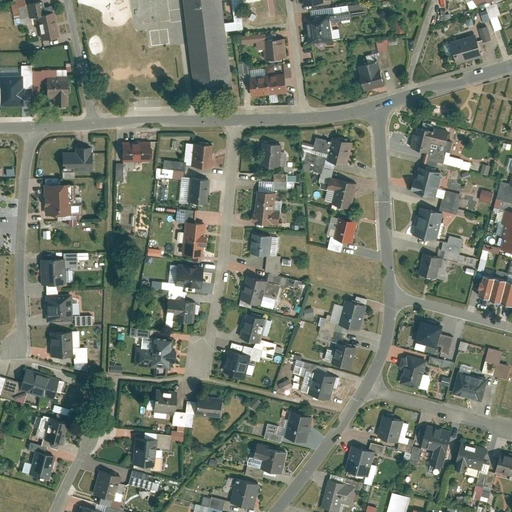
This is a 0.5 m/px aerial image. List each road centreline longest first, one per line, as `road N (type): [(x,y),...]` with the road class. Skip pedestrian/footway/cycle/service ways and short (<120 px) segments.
road 1 (residential): [(239,120),(209,336),(195,368)]
road 2 (residential): [(35,125),(15,348)]
road 3 (residential): [(392,298),(383,105)]
road 4 (residential): [(274,511),(366,388)]
road 5 (residential): [(366,388),(511,430)]
road 6 (residential): [(239,120),(98,121)]
road 7 (residential): [(67,0),(98,121)]
road 8 (residential): [(392,298),(511,327)]
